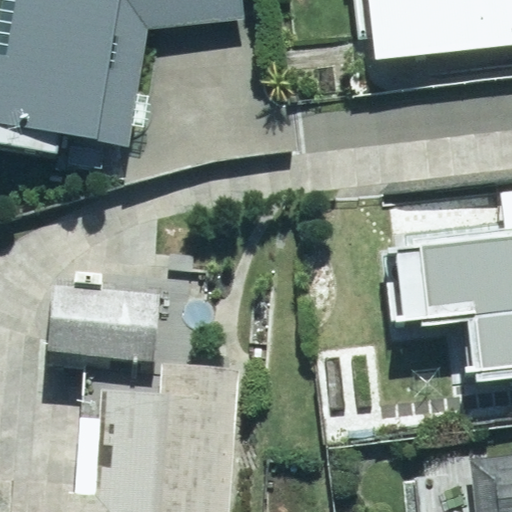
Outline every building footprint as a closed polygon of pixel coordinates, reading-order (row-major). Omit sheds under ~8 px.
[(0,0),(0,150),(128,165),(143,35),(233,26),(233,0),(0,0)] [(511,0),(355,0),(364,73),(511,55),(511,0)] [(511,398),(511,207),(394,217),(397,247),(378,249),(386,337),(453,332),(459,403),(511,398)] [(40,293),(37,368),(148,373),(152,298),(40,293)] [(106,398),(73,396),(65,511),(227,511),(236,375),(156,370),(155,390),(107,387),(106,398)] [(511,511),(511,464),(459,471),(463,511),(511,511)]
